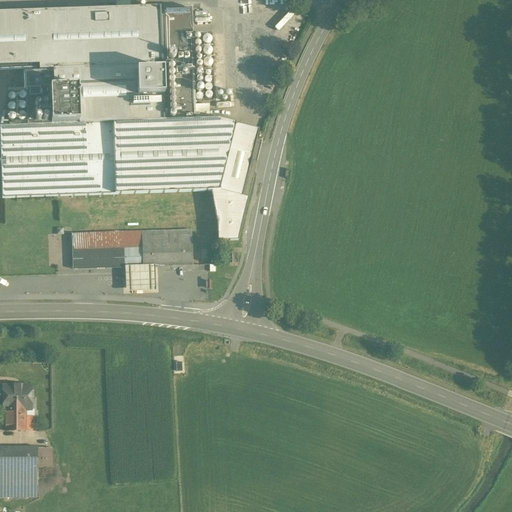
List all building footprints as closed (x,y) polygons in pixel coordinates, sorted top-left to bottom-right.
[(191,9),(0,13),(0,66),(25,65),(25,93),(26,123),(27,126),(111,123),(195,121),(194,106),(194,101),(192,34),(191,9)] [(206,34),(192,34),(194,101),(214,100),(211,39),(206,34)] [(263,69),(285,53),(282,49),(260,64),(263,69)] [(208,106),(194,106),(195,121),(208,120),(208,106)] [(195,121),(111,123),(114,195),(211,192),(218,192),(242,197),(258,130),(217,120),(208,120),(195,121)] [(111,123),(27,126),(0,126),(0,162),(1,199),(114,195),(111,123)] [(218,192),(211,192),(217,225),(217,241),(237,241),(248,199),(242,197),(218,192)] [(191,231),(141,232),(141,249),(142,267),(155,266),(192,266),(191,231)] [(141,232),(71,234),(72,269),(126,267),(126,250),(141,249),(141,232)] [(18,233),(19,254),(46,254),(46,233),(18,233)] [(142,267),(141,249),(126,250),(126,267),(142,267)] [(126,267),(127,293),(156,292),(155,266),(126,267)] [(21,386),(20,385),(13,385),(12,386),(3,386),(3,410),(5,410),(5,432),(33,431),(33,416),(26,416),(26,410),(30,410),(30,400),(32,398),(32,390),(30,389),(30,386),(21,386)] [(19,448),(0,448),(0,472),(19,472),(19,467),(19,448)] [(37,448),(19,448),(19,467),(19,472),(37,472),(37,467),(37,448)] [(51,448),(37,448),(37,467),(51,467),(51,448)] [(19,472),(0,472),(0,497),(37,497),(37,472),(19,472)]
